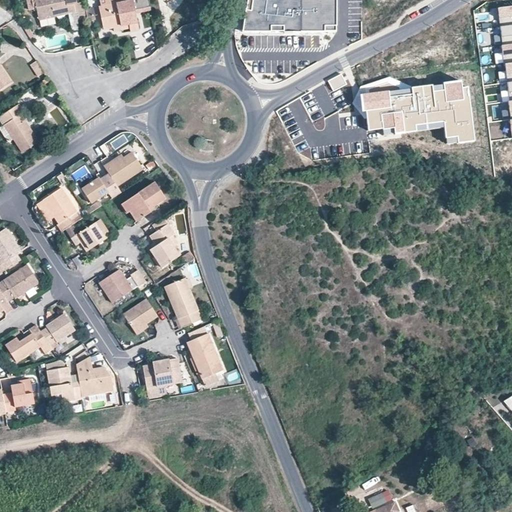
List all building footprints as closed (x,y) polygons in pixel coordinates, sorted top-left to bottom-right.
[(61,15),(78,11),(75,0),(34,0),(38,20),(54,16),(61,15)] [(150,7),(148,0),(98,0),(100,6),(98,7),(103,31),(113,29),(129,25),(129,29),(130,32),(139,30),(136,16),(135,13),(135,10),(134,6),(139,5),(140,9),(150,7)] [(246,0),(243,26),(253,26),(253,32),(271,32),(271,26),(283,26),(283,32),(283,34),(300,33),(301,34),(301,32),(324,32),(324,23),(336,23),(336,0),(246,0)] [(95,19),(93,7),(85,9),(88,24),(92,24),(91,20),(95,19)] [(500,27),(511,25),(511,7),(498,9),(500,27)] [(54,16),(38,20),(40,26),(56,22),(54,16)] [(324,32),(336,32),(336,23),(324,23),(324,32)] [(503,46),(511,44),(511,25),(500,27),(503,46)] [(505,65),(511,63),(511,44),(503,46),(505,65)] [(44,72),(36,61),(29,65),(37,77),(44,72)] [(0,89),(11,82),(0,66),(0,65),(0,89)] [(341,74),(328,81),(334,91),(346,84),(341,74)] [(460,81),(460,82),(443,84),(443,83),(443,84),(444,90),(433,92),(432,86),(432,85),(411,88),(412,94),(401,96),(400,90),(399,87),(388,82),(368,89),(368,94),(360,95),(360,96),(361,95),(363,111),(362,111),(362,112),(366,111),(368,131),(383,129),(384,135),(395,134),(395,135),(396,134),(395,134),(404,133),(405,133),(417,131),(416,125),(444,122),(444,128),(446,138),(457,137),(458,143),(475,141),(467,87),(461,88),(460,81)] [(22,153),(39,141),(28,125),(15,106),(0,115),(0,121),(2,125),(0,126),(0,130),(8,143),(12,140),(22,153)] [(417,131),(444,128),(444,122),(416,125),(417,131)] [(117,187),(142,170),(131,152),(122,158),(120,155),(103,165),(108,173),(117,187)] [(108,193),(112,198),(121,192),(117,187),(108,173),(99,179),(98,177),(80,189),(90,204),(108,193)] [(129,212),(135,222),(150,212),(148,210),(165,198),(154,181),(122,203),(129,212)] [(72,215),(77,212),(61,187),(41,200),(58,224),(56,226),(60,232),(76,222),(72,215)] [(58,224),(41,200),(35,204),(51,229),(56,226),(58,224)] [(129,212),(122,203),(120,204),(126,214),(129,212)] [(155,231),(167,224),(162,217),(151,225),(155,231)] [(108,231),(100,219),(94,222),(105,239),(108,237),(108,231)] [(88,250),(105,239),(94,222),(70,238),(75,245),(79,243),(82,241),(88,250)] [(180,258),(167,238),(174,234),(167,224),(155,231),(148,236),(153,242),(150,244),(152,248),(149,250),(153,257),(151,258),(158,269),(168,263),(173,272),(184,265),(184,264),(190,259),(187,254),(180,258)] [(16,254),(21,251),(5,227),(0,230),(0,273),(21,260),(16,254)] [(88,250),(82,241),(79,243),(85,252),(88,250)] [(14,299),(38,282),(26,265),(0,282),(0,291),(7,302),(13,297),(14,299)] [(133,289),(123,274),(119,269),(98,283),(111,303),(133,289)] [(138,285),(145,281),(137,269),(130,274),(138,285)] [(138,285),(130,274),(128,271),(123,274),(133,289),(138,285)] [(172,307),(181,328),(202,319),(185,277),(168,285),(176,305),(172,307)] [(176,305),(168,285),(163,287),(172,307),(176,305)] [(7,302),(0,291),(0,312),(3,310),(6,314),(12,310),(7,302)] [(122,313),(133,330),(144,322),(146,324),(157,316),(145,298),(122,313)] [(41,333),(48,343),(54,339),(56,343),(75,330),(63,313),(45,325),(46,327),(39,331),(41,333)] [(148,327),(146,324),(144,322),(133,330),(136,335),(148,327)] [(45,353),(51,349),(48,343),(41,333),(34,337),(31,333),(18,341),(15,337),(4,344),(16,363),(40,347),(45,353)] [(186,342),(204,386),(216,381),(213,374),(222,370),(207,333),(186,342)] [(51,349),(58,345),(56,343),(54,339),(48,343),(51,349)] [(113,392),(111,377),(103,366),(91,368),(89,356),(76,364),(79,381),(81,397),(82,397),(113,392)] [(142,365),(146,390),(164,386),(164,385),(181,382),(176,358),(151,362),(152,364),(142,365)] [(71,382),(68,367),(46,370),(51,396),(61,394),(62,402),(82,399),(82,397),(81,397),(79,381),(71,382)] [(34,404),(29,378),(16,380),(17,384),(10,384),(11,392),(2,394),(6,412),(15,411),(14,407),(34,404)] [(166,395),(164,386),(146,390),(148,399),(166,395)] [(368,497),(372,506),(386,500),(382,490),(368,497)] [(397,511),(400,511),(395,501),(388,504),(390,509),(391,510),(391,511),(397,511)]
